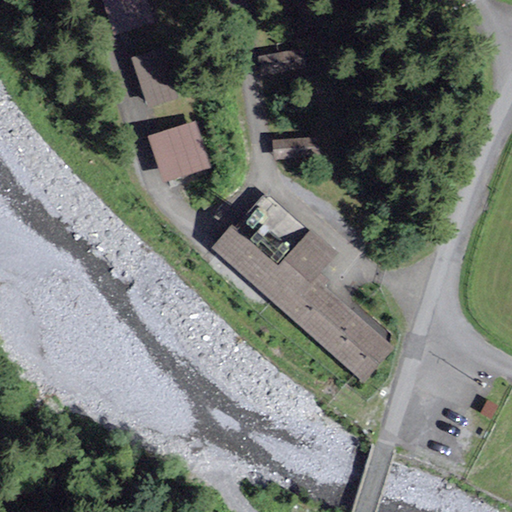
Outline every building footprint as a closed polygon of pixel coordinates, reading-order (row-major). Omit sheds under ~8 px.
[(146,0),(103,0),(117,38),(155,24),(146,0)] [(310,50),(262,63),(269,86),(316,73),(310,50)] [(143,61),(156,111),(191,101),(178,52),(143,61)] [(201,126),(159,141),(176,188),(218,172),(201,126)] [(328,140),(280,147),(284,173),(332,165),(328,140)] [(375,385),(405,350),(328,283),(349,259),(276,196),(225,255),(375,385)]
